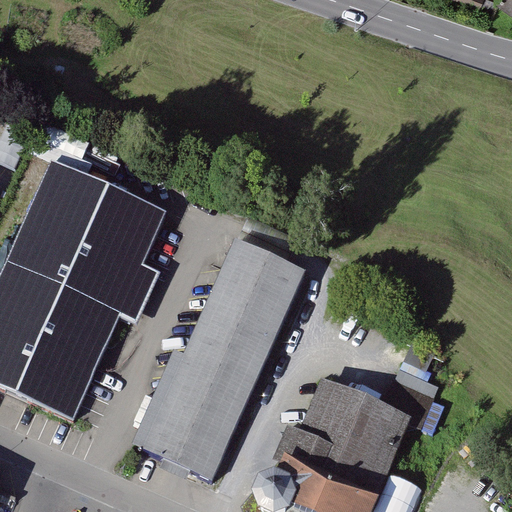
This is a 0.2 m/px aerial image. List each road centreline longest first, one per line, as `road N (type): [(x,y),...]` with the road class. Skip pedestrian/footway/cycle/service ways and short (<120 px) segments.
road 1 (unknown): [(91,486),(194,241),(212,230),(234,232),(313,270),(323,284),(227,511)]
road 2 (secondary): [(511,60),(327,0)]
road 3 (residential): [(0,443),(144,511)]
